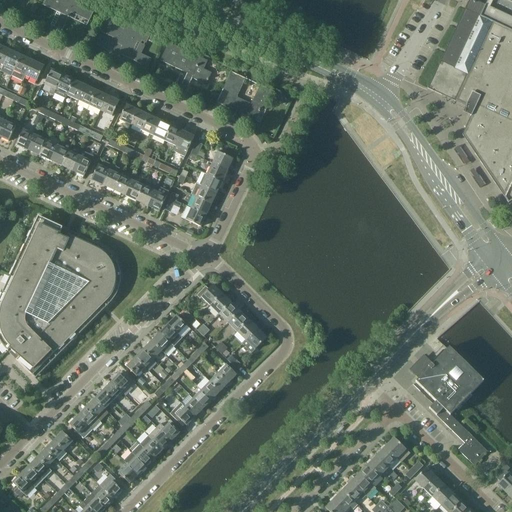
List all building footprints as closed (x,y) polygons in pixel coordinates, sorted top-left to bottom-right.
[(71,13),(89,22),(95,9),(76,0),(45,0),(43,5),(60,13),(54,27),(62,31),(71,13)] [(444,53),(427,89),(467,108),(467,109),(471,115),(470,116),(470,117),(462,135),(508,203),(511,200),(511,0),(469,0),(465,10),(458,24),(456,28),(445,51),(444,53)] [(109,15),(101,33),(118,41),(112,54),(118,57),(119,54),(146,67),(149,58),(134,51),(138,43),(149,48),(154,37),(138,29),(109,15)] [(211,73),(204,69),(207,61),(168,43),(160,61),(187,74),(181,85),(187,88),(192,78),(197,81),(197,82),(206,86),(211,73)] [(5,49),(0,46),(0,64),(3,66),(10,50),(6,48),(5,49)] [(15,52),(10,50),(3,66),(14,71),(21,56),(14,53),(15,52)] [(28,60),(21,56),(14,71),(15,71),(12,77),(23,82),(26,77),(33,61),(28,59),(28,60)] [(37,63),(33,61),(26,77),(37,82),(44,67),(37,64),(37,63)] [(51,70),(44,85),(51,88),(48,94),(53,96),(54,94),(56,91),(55,90),(62,76),(51,70)] [(230,90),(222,106),(255,121),(261,109),(265,111),(274,92),(259,86),(251,104),(236,98),(245,79),(230,72),(223,87),(230,90)] [(56,91),(54,94),(65,99),(67,96),(74,81),(62,76),(55,90),(56,91)] [(74,81),(67,96),(78,101),(85,86),(74,81)] [(85,86),(78,101),(90,106),(97,92),(85,86)] [(21,87),(18,94),(23,96),(26,89),(21,87)] [(97,92),(90,106),(101,112),(108,97),(97,92)] [(108,97),(101,112),(112,117),(119,102),(108,97)] [(39,113),(41,108),(35,105),(32,110),(39,113)] [(131,125),(138,111),(126,105),(119,120),(131,125)] [(50,119),(52,113),(46,111),(44,116),(50,119)] [(142,131),(149,116),(138,111),(131,125),(142,131)] [(37,115),(33,124),(39,126),(43,118),(37,115)] [(153,136),(160,121),(149,116),(142,131),(153,136)] [(16,127),(4,121),(0,130),(0,137),(2,138),(9,141),(16,127)] [(165,141),(171,127),(160,121),(153,136),(165,141)] [(176,147),(183,132),(171,127),(165,141),(176,147)] [(27,150),(34,136),(23,130),(16,145),(23,148),(27,150)] [(185,157),(194,137),(183,132),(176,147),(173,152),(185,157)] [(39,155),(46,141),(34,136),(27,150),(32,152),(39,155)] [(50,161),(57,146),(46,141),(39,155),(45,158),(45,159),(50,161)] [(197,156),(199,152),(202,145),(196,142),(191,154),(197,156)] [(61,166),(68,151),(57,146),(50,161),(55,163),(61,166)] [(144,156),(141,161),(147,164),(150,159),(148,158),(152,151),(147,149),(144,156)] [(73,172),(79,157),(68,151),(61,166),(68,169),(73,172)] [(82,151),(79,157),(73,172),(77,174),(77,173),(84,177),(94,157),(82,151)] [(218,152),(212,164),(227,171),(229,166),(232,159),(218,152)] [(194,162),(197,156),(191,154),(188,159),(194,162)] [(103,186),(112,165),(105,162),(102,167),(98,165),(91,180),(98,183),(103,186)] [(225,175),(227,171),(212,164),(207,175),(221,182),(225,175)] [(114,190),(121,176),(117,174),(119,169),(112,165),(103,186),(107,188),(108,187),(114,190)] [(183,170),(180,176),(186,179),(189,173),(183,170)] [(221,182),(207,175),(202,173),(197,184),(202,186),(217,193),(219,189),(218,188),(221,182)] [(125,196),(132,181),(121,176),(114,190),(121,193),(121,194),(125,196)] [(183,185),(186,179),(180,176),(178,182),(183,185)] [(137,201),(143,187),(132,181),(125,196),(129,198),(130,198),(137,201)] [(214,198),(217,193),(202,186),(197,184),(191,195),(197,197),(211,204),(214,198)] [(148,207),(155,192),(143,187),(137,201),(143,204),(143,205),(148,207)] [(157,187),(155,192),(148,207),(152,209),(152,208),(159,212),(169,192),(157,187)] [(208,211),(211,204),(197,197),(192,209),(206,216),(208,211)] [(171,213),(174,206),(176,201),(170,199),(165,210),(171,213)] [(186,206),(181,218),(186,220),(200,227),(204,220),(206,216),(192,209),(186,206)] [(16,355),(20,352),(22,355),(17,361),(35,379),(110,303),(113,300),(115,297),(117,294),(118,290),(119,286),(120,283),(120,279),(120,275),(119,271),(119,268),(117,264),(116,261),(114,258),(111,255),(109,252),(106,250),(103,247),(100,246),(71,232),(67,241),(58,236),(62,228),(38,217),(0,297),(0,341),(2,344),(4,348),(8,352),(10,350),(16,355)] [(202,298),(210,306),(222,294),(213,285),(209,290),(206,287),(197,296),(200,299),(202,298)] [(231,303),(222,294),(210,306),(219,315),(231,303)] [(240,312),(231,303),(219,315),(228,323),(240,312)] [(187,311),(182,316),(191,325),(196,320),(187,311)] [(249,321),(240,312),(228,323),(237,332),(249,321)] [(177,316),(169,325),(178,334),(187,326),(179,319),(177,316)] [(257,329),(249,321),(237,332),(246,341),(257,329)] [(169,325),(160,333),(170,343),(174,347),(182,339),(178,335),(178,334),(169,325)] [(200,334),(206,328),(203,325),(197,331),(200,334)] [(209,331),(206,328),(200,334),(203,337),(209,331)] [(257,329),(246,341),(242,345),(251,353),(266,338),(257,329)] [(160,333),(152,341),(161,351),(166,356),(174,347),(170,343),(160,333)] [(152,341),(143,350),(153,360),(161,351),(152,341)] [(218,351),(224,346),(221,342),(215,348),(218,351)] [(227,348),(224,346),(218,351),(221,354),(227,348)] [(200,356),(204,352),(200,348),(196,352),(200,356)] [(449,348),(447,350),(415,382),(436,402),(429,409),(443,422),(450,415),(484,381),(449,348)] [(143,350),(135,358),(145,368),(153,360),(143,350)] [(227,360),(236,369),(240,365),(231,356),(227,360)] [(135,358),(126,367),(136,376),(145,368),(135,358)] [(228,384),(236,375),(226,365),(218,374),(228,384)] [(164,369),(159,373),(165,379),(169,375),(164,369)] [(119,374),(111,383),(121,392),(129,384),(119,374)] [(219,392),(228,384),(218,374),(210,382),(219,392)] [(140,377),(137,381),(142,386),(146,382),(140,377)] [(219,392),(210,382),(205,378),(197,387),(201,391),(211,400),(219,392)] [(111,383),(103,391),(113,401),(121,392),(111,383)] [(103,391),(95,400),(104,409),(113,401),(103,391)] [(203,409),(211,400),(201,391),(193,399),(203,409)] [(194,417),(203,409),(193,399),(185,408),(194,417)] [(95,400),(86,408),(96,418),(100,422),(108,414),(104,409),(95,400)] [(147,402),(143,406),(146,410),(151,405),(147,402)] [(194,417),(185,408),(180,403),(170,414),(180,424),(182,422),(186,426),(194,417)] [(86,408),(78,417),(88,426),(92,430),(100,422),(96,418),(86,408)] [(138,418),(143,414),(139,410),(134,415),(138,418)] [(488,452),(450,415),(443,422),(465,444),(458,450),(474,466),(485,455),(485,456),(486,454),(488,452)] [(78,417),(70,425),(80,435),(84,439),(92,430),(88,426),(78,417)] [(145,417),(141,421),(146,427),(151,422),(145,417)] [(160,424),(157,428),(171,442),(179,433),(169,423),(165,428),(160,424)] [(162,450),(171,442),(157,428),(148,436),(162,450)] [(122,435),(118,431),(114,435),(118,439),(122,435)] [(62,432),(54,441),(64,450),(72,442),(62,432)] [(154,458),(162,450),(148,436),(140,444),(154,458)] [(394,438),(385,447),(397,458),(401,462),(410,453),(394,438)] [(109,448),(114,443),(110,439),(106,444),(109,448)] [(64,450),(54,441),(46,449),(55,459),(64,450)] [(146,467),(154,458),(140,444),(132,453),(146,467)] [(116,445),(112,450),(117,454),(121,450),(116,445)] [(397,458),(385,447),(377,455),(389,467),(397,458)] [(55,459),(46,449),(37,458),(47,467),(55,459)] [(137,475),(146,467),(132,453),(123,461),(127,466),(137,475)] [(389,467),(377,455),(368,464),(380,476),(389,467)] [(47,467),(37,458),(29,466),(43,480),(51,471),(47,467)] [(414,475),(423,466),(418,462),(409,471),(414,475)] [(85,472),(90,467),(86,464),(82,468),(85,472)] [(380,476),(368,464),(360,473),(372,485),(380,476)] [(508,495),(511,490),(511,476),(507,472),(509,469),(505,464),(494,476),(500,482),(497,485),(508,495)] [(43,480),(29,466),(21,475),(35,488),(43,480)] [(129,484),(137,475),(127,466),(119,474),(129,484)] [(435,477),(426,468),(415,480),(424,489),(435,477)] [(414,475),(409,471),(405,475),(410,479),(414,475)] [(77,480),(81,476),(78,472),(73,476),(77,480)] [(372,485),(360,473),(351,482),(363,493),(366,496),(367,497),(376,489),(372,485)] [(35,488),(21,475),(12,483),(17,488),(14,491),(18,495),(19,497),(22,493),(26,497),(35,488)] [(110,475),(107,478),(109,479),(101,487),(104,490),(114,499),(122,491),(118,487),(120,485),(110,475)] [(444,485),(435,477),(424,489),(432,497),(444,485)] [(69,489),(73,484),(69,481),(65,485),(69,489)] [(363,493),(351,482),(343,490),(355,502),(360,497),(362,500),(366,496),(363,493)] [(397,484),(393,488),(397,492),(401,488),(397,484)] [(453,494),(444,485),(432,497),(428,502),(437,510),(441,506),(453,494)] [(105,508),(114,499),(104,490),(101,487),(99,486),(91,494),(95,498),(105,508)] [(397,492),(393,488),(389,493),(393,497),(397,492)] [(61,497),(65,493),(61,489),(57,493),(61,497)] [(355,502),(343,490),(334,499),(346,511),(355,502)] [(92,511),(101,511),(105,508),(95,498),(91,494),(83,503),(92,511)] [(451,511),(461,502),(453,494),(441,506),(447,511),(451,511)] [(57,501),(53,497),(48,502),(52,506),(57,501)] [(345,511),(346,511),(334,499),(326,508),(329,511),(345,511)] [(395,499),(391,503),(396,507),(400,503),(395,499)] [(379,502),(376,506),(380,510),(379,510),(380,511),(382,511),(383,511),(387,507),(382,502),(379,502)] [(468,511),(470,511),(461,502),(451,511),(468,511)] [(92,511),(83,503),(79,506),(83,511),(82,511),(92,511)] [(400,511),(396,507),(391,503),(387,507),(392,511),(400,511)] [(400,511),(404,508),(400,503),(396,507),(400,511)]
